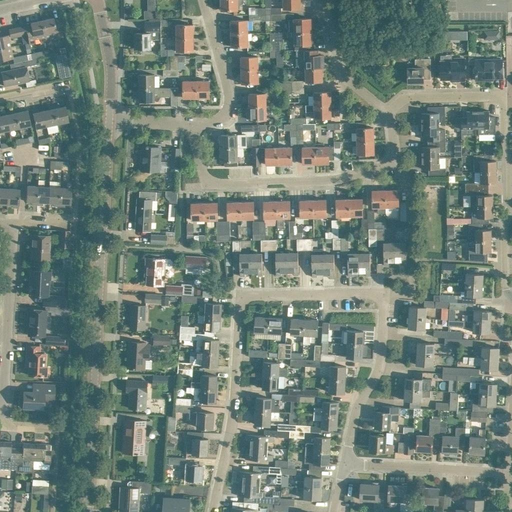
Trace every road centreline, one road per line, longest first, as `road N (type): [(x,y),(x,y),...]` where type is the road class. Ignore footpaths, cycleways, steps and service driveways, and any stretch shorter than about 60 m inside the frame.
road 1 (residential): [(212,511),(234,409),(242,296),(380,295),(380,355),(352,421),(345,463)]
road 2 (unclassified): [(86,511),(109,120)]
road 3 (residential): [(193,126),(209,183),(337,180),(395,164),(389,112)]
road 4 (residential): [(511,297),(504,289),(509,213),(501,97)]
road 5 (residential): [(5,411),(12,226)]
road 6 (residential): [(509,474),(345,463)]
road 7 (residential): [(202,0),(228,89),(227,113),(193,126)]
road 8 (residential): [(389,112),(342,74),(318,0)]
road 9 (unclassified): [(109,120),(97,0)]
